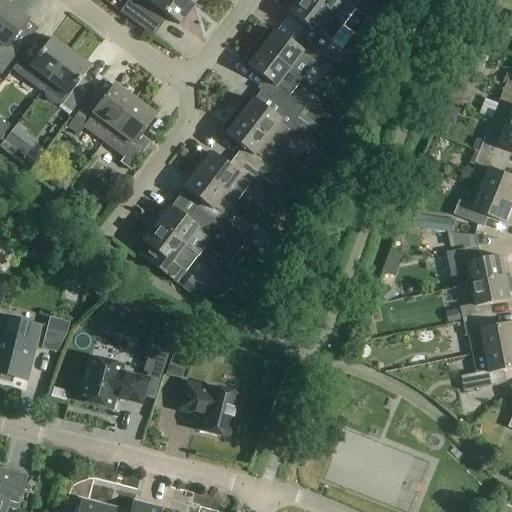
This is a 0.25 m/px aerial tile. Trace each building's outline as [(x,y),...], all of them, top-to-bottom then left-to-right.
[(128,0),(119,12),(145,32),(160,12),(179,25),(194,6),(186,0),(128,0)] [(322,53),(343,26),(308,0),(298,0),(288,13),(308,28),(301,37),(322,53)] [(362,0),(308,0),(343,26),(362,0)] [(8,6),(0,16),(0,74),(1,75),(22,48),(13,41),(28,21),(8,6)] [(475,24),(487,28),(492,13),(480,10),(475,24)] [(273,33),(268,30),(258,43),(263,47),(261,49),(289,70),(300,55),(313,65),(322,53),(301,37),(294,47),(274,31),(273,33)] [(49,82),(71,53),(51,38),(36,58),(26,51),(13,69),(32,84),(39,75),(49,82)] [(382,40),(375,49),(385,56),(392,47),(382,40)] [(259,52),(254,48),(244,61),(249,65),(247,67),(267,82),(260,91),(279,106),(281,107),(297,119),(300,114),(304,109),(289,97),(301,80),(288,71),(289,70),(261,49),(259,52)] [(479,76),(487,55),(473,49),(465,70),(479,76)] [(71,53),(49,82),(51,84),(44,93),(45,95),(46,97),(48,101),(50,103),(53,104),(56,105),(58,105),(61,105),(71,113),(91,86),(82,79),(90,68),(71,53)] [(372,90),(379,81),(365,72),(359,80),(372,90)] [(75,117),(67,128),(77,136),(84,128),(103,143),(113,130),(135,101),(114,86),(112,88),(99,105),(90,97),(75,117)] [(493,121),(508,127),(511,128),(511,92),(505,90),(493,121)] [(449,91),(446,99),(458,103),(461,96),(449,91)] [(241,115),(239,118),(267,139),(279,148),(290,133),(304,143),(313,131),(300,121),(297,119),(281,107),(279,106),(272,115),(256,103),(252,100),(250,102),(246,99),(237,111),(241,115)] [(113,130),(103,143),(124,158),(120,164),(129,171),(136,162),(150,143),(141,136),(155,117),(135,101),(113,130)] [(300,114),(297,119),(300,121),(313,131),(316,127),(300,114)] [(267,139),(239,118),(236,120),(232,117),(223,129),(227,133),(225,135),(245,151),(238,160),(259,175),(272,185),(280,174),(268,164),(267,163),(279,148),(267,139)] [(0,140),(10,129),(0,121),(0,140)] [(482,137),(477,151),(504,163),(509,152),(511,152),(511,128),(508,127),(501,145),(482,137)] [(511,178),(500,174),(504,163),(477,151),(471,165),(490,173),(482,190),(511,202),(511,178)] [(259,175),(238,160),(231,169),(211,154),(197,171),(238,202),(259,175)] [(62,193),(74,178),(63,169),(51,184),(62,193)] [(204,204),(197,214),(218,230),(238,202),(197,171),(184,189),(204,204)] [(332,173),(325,183),(333,189),(340,180),(332,173)] [(507,224),(511,210),(511,202),(482,190),(475,208),(460,202),(455,216),(479,226),(483,215),(507,224)] [(306,211),(317,219),(321,222),(329,210),(314,199),(306,211)] [(96,223),(104,212),(95,205),(87,216),(96,223)] [(170,208),(156,226),(197,257),(205,247),(229,265),(242,248),(218,230),(197,214),(190,223),(170,208)] [(310,229),(317,219),(306,211),(290,232),(304,243),(313,232),(310,229)] [(415,217),(414,229),(453,234),(455,221),(415,217)] [(197,257),(156,226),(143,243),(145,245),(138,255),(176,284),(197,257)] [(415,238),(413,255),(432,257),(434,240),(415,238)] [(473,286),(507,279),(503,258),(478,263),(476,251),(450,256),(455,280),(471,277),(473,286)] [(419,259),(420,282),(432,281),(431,258),(419,259)] [(291,280),(297,271),(285,262),(278,271),(291,280)] [(196,299),(205,287),(191,277),(182,289),(196,299)] [(464,323),(489,318),(487,306),(511,301),(507,279),(473,286),(476,305),(461,308),(464,323)] [(101,283),(91,291),(99,300),(108,292),(101,283)] [(267,308),(280,293),(268,283),(255,298),(267,308)] [(389,303),(397,296),(389,286),(381,293),(389,303)] [(429,337),(447,334),(442,307),(425,310),(429,337)] [(267,328),(274,318),(263,310),(256,320),(267,328)] [(449,325),(462,322),(460,310),(446,312),(449,325)] [(176,330),(179,321),(161,315),(158,324),(176,330)] [(1,318),(0,321),(0,374),(0,375),(0,378),(12,381),(13,378),(24,380),(38,327),(1,318)] [(474,355),(511,347),(511,325),(492,329),(489,318),(464,323),(467,337),(470,337),(474,355)] [(55,355),(65,336),(67,325),(47,320),(40,351),(55,355)] [(208,336),(203,354),(224,359),(227,346),(208,336)] [(175,337),(171,351),(187,356),(191,341),(175,337)] [(152,345),(143,371),(146,372),(162,376),(170,351),(158,347),(152,345)] [(511,347),(474,355),(477,374),(461,377),(464,392),(503,385),(500,373),(511,370),(511,347)] [(140,404),(146,379),(119,373),(121,367),(90,359),(79,401),(110,409),(113,397),(140,404)] [(209,389),(185,383),(179,410),(202,416),(198,431),(227,438),(231,422),(233,423),(240,395),(209,387),(209,389)] [(53,388),(50,397),(59,400),(62,391),(53,388)] [(98,436),(104,411),(86,406),(80,431),(98,436)] [(0,511),(4,511),(6,507),(17,510),(26,476),(0,469),(0,511)] [(159,511),(161,509),(134,502),(131,511),(125,511),(101,506),(80,500),(77,511),(159,511)]
